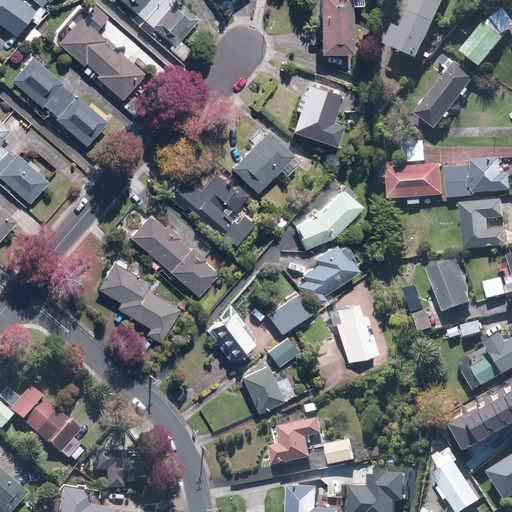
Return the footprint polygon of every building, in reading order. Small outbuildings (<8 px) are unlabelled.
[(0,0),(0,25),(15,36),(33,11),(17,0),(0,0)] [(190,52),(178,42),(198,20),(175,0),(174,0),(172,3),(168,0),(118,0),(172,46),(169,50),(182,61),(190,52)] [(351,55),(350,0),(318,0),(319,55),(351,55)] [(419,60),(445,0),(416,0),(403,29),(396,26),(387,46),(419,60)] [(116,55),(103,43),(105,40),(79,18),(57,44),(83,67),(85,64),(98,75),(96,78),(122,100),(144,75),(118,52),(116,55)] [(482,67),(504,37),(484,22),(462,52),(482,67)] [(40,34),(32,28),(24,38),(32,44),(40,34)] [(41,108),(43,106),(56,117),(54,120),(85,147),(106,123),(75,96),(74,97),(60,86),(62,84),(31,57),(10,81),(41,108)] [(436,129),(475,77),(455,62),(416,114),(436,129)] [(340,126),(330,122),(338,96),(305,85),(289,132),(333,147),(340,126)] [(0,122),(0,179),(29,204),(48,182),(15,154),(13,157),(0,146),(0,140),(9,130),(0,122)] [(291,156),(264,130),(228,169),(255,194),(291,156)] [(426,161),(424,141),(403,142),(404,163),(426,161)] [(471,160),(471,165),(446,167),(448,198),(474,196),(474,193),(493,192),(511,190),(509,173),(501,174),(500,158),(471,160)] [(443,195),(441,164),(387,168),(390,199),(443,195)] [(235,223),(226,216),(231,210),(233,212),(247,196),(236,186),(233,189),(215,173),(199,191),(184,179),(168,198),(184,211),(187,207),(234,246),(252,224),(242,216),(235,223)] [(303,249),(328,237),(356,204),(337,188),(312,217),(293,226),(303,249)] [(461,203),(465,249),(508,246),(507,228),(488,230),(487,219),(504,217),(503,199),(461,203)] [(0,239),(15,222),(0,208),(0,239)] [(147,215),(128,238),(168,271),(187,249),(177,240),(179,238),(166,226),(163,229),(147,215)] [(325,299),(322,295),(355,269),(346,257),(350,255),(342,244),(336,248),(333,243),(313,258),(317,263),(301,276),(304,280),(296,286),(313,309),(325,299)] [(217,275),(202,263),(204,260),(190,248),(168,272),(197,298),(217,275)] [(470,290),(458,258),(428,269),(445,312),(471,302),(467,291),(470,290)] [(149,329),(146,334),(160,343),(180,310),(144,290),(148,284),(112,263),(96,289),(120,303),(116,309),(149,329)] [(502,278),(484,283),(488,299),(506,294),(502,278)] [(265,315),(279,334),(309,312),(295,292),(265,315)] [(364,333),(353,302),(333,309),(338,322),(334,324),(347,362),(375,353),(368,332),(364,333)] [(433,327),(427,310),(414,314),(420,331),(433,327)] [(251,344),(228,314),(206,330),(229,360),(251,344)] [(480,321),(462,326),(465,337),(483,331),(480,321)] [(458,328),(448,330),(450,338),(460,335),(458,328)] [(511,339),(508,342),(501,332),(485,342),(487,345),(458,362),(475,390),(504,373),(505,374),(511,369),(511,339)] [(286,337),(267,351),(278,366),(297,352),(286,337)] [(284,377),(274,381),(266,364),(240,376),(257,412),(282,401),(282,399),(292,394),(284,377)] [(18,398),(5,387),(0,393),(0,398),(10,407),(8,409),(58,452),(59,452),(66,458),(69,456),(74,460),(82,451),(77,446),(78,444),(71,438),(79,429),(28,386),(18,398)] [(511,395),(511,394),(498,402),(509,421),(511,419),(511,418),(511,395)] [(511,426),(509,421),(498,402),(484,410),(495,429),(500,427),(502,431),(511,426)] [(0,426),(11,414),(0,404),(0,426)] [(495,429),(484,410),(482,407),(469,415),(484,439),(486,442),(499,435),(495,429)] [(454,423),(468,449),(484,439),(469,415),(454,423)] [(274,464),(311,457),(307,436),(323,433),(319,418),(278,426),(282,444),(270,446),(274,464)] [(350,439),(326,444),(330,464),(354,460),(350,439)] [(94,470),(105,470),(106,488),(121,488),(121,482),(140,482),(139,459),(125,459),(124,450),(93,451),(94,470)] [(511,455),(487,471),(504,498),(511,492),(511,455)] [(462,511),(481,500),(455,460),(433,474),(457,511),(462,511)] [(395,511),(395,500),(405,500),(405,472),(389,472),(389,469),(375,468),(375,474),(369,474),(368,485),(349,485),(348,511),(395,511)] [(9,511),(27,493),(0,469),(0,508),(3,511),(9,511)] [(340,511),(340,508),(317,508),(317,486),(288,485),(287,511),(340,511)] [(89,493),(60,488),(56,511),(117,511),(117,510),(87,505),(89,493)]
